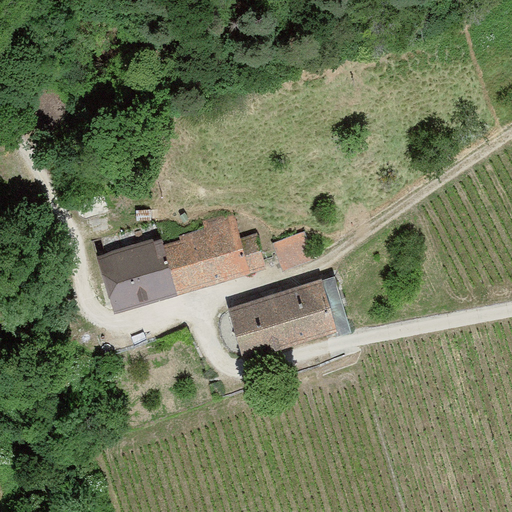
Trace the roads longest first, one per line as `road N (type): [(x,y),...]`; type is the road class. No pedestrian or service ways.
road 1 (track): [(511,309),(358,338),(233,379),(188,309),(111,331),(20,141),(0,117)]
road 2 (track): [(188,309),(320,266),(511,132)]
